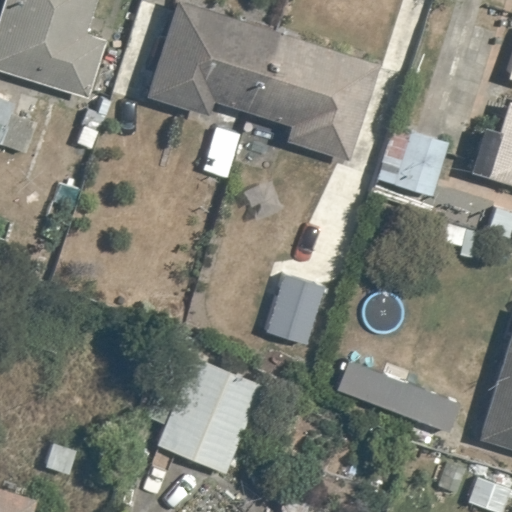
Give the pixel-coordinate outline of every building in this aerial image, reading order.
[(112,0),(2,0),(0,8),(0,66),(83,93),(101,35),(112,0)] [(291,122),(287,133),(293,135),(346,151),(373,63),(172,0),(144,92),(206,112),(210,97),(222,101),(201,168),(224,175),(230,156),(245,108),(291,122)] [(43,104),(0,89),(0,147),(25,156),(43,104)] [(483,174),(511,183),(511,89),(509,89),(483,174)] [(447,140),(408,129),(391,183),(432,195),(447,140)] [(322,183),(306,156),(276,173),(291,200),(322,183)] [(328,285),(282,270),(264,328),(309,343),(328,285)] [(511,326),(480,437),(511,445),(511,326)] [(259,381),(189,352),(153,441),(224,470),(259,381)] [(77,445),(47,436),(38,468),(68,476),(77,445)] [(497,511),(511,480),(437,449),(422,485),(488,511),(497,511)] [(25,511),(30,497),(0,488),(0,511),(25,511)]
